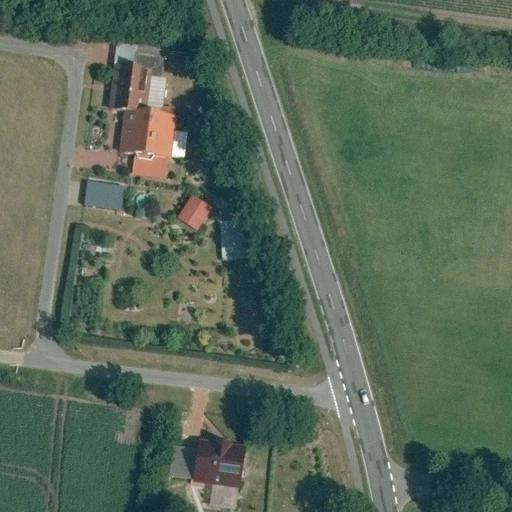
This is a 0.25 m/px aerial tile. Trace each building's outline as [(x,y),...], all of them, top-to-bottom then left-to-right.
[(167,73),(169,51),(125,47),(123,69),(154,72),(167,73)] [(154,72),(123,69),(118,112),(133,113),(149,115),(154,72)] [(149,115),(133,113),(128,155),(142,156),(172,159),(177,160),(181,119),(149,115)] [(172,159),(142,156),(139,179),(170,182),(172,159)] [(129,189),(94,185),(91,207),(126,211),(129,189)] [(218,211),(199,198),(183,221),(202,234),(218,211)] [(247,224),(227,225),(229,261),(249,260),(247,224)] [(249,450),(201,445),(200,453),(197,482),(245,488),(249,450)] [(174,480),(197,482),(200,453),(177,451),(174,480)]
